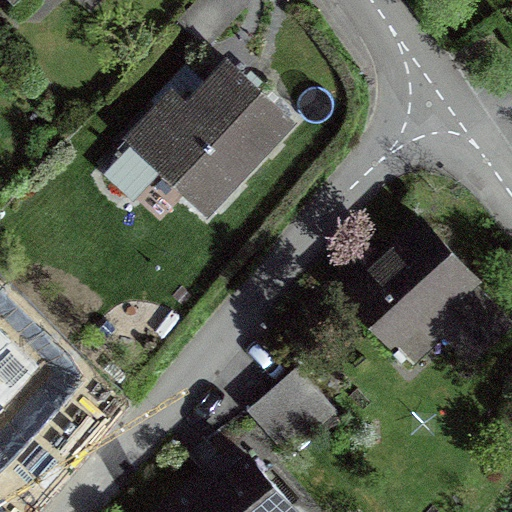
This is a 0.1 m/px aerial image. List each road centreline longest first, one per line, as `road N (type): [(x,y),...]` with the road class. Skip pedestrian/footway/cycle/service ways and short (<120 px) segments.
road 1 (residential): [(76,511),(435,85)]
road 2 (residential): [(511,189),(435,85)]
